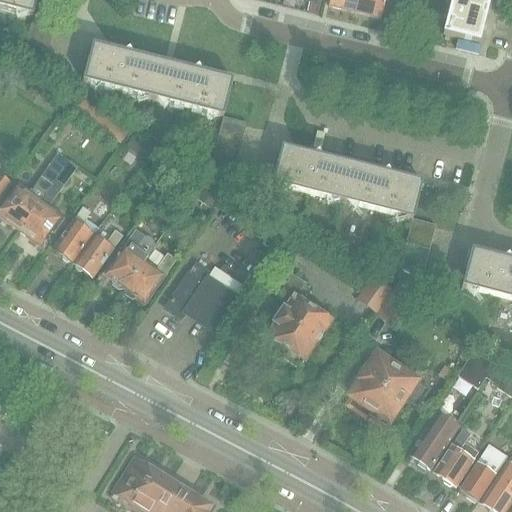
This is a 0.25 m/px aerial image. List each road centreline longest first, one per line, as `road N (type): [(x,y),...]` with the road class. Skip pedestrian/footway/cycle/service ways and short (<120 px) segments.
road 1 (residential): [(298,31),(286,82),(307,115),(491,161)]
road 2 (tertiary): [(358,511),(133,390)]
road 3 (residential): [(511,87),(298,31)]
road 4 (tertiary): [(133,390),(0,320)]
road 5 (residential): [(54,511),(133,390)]
